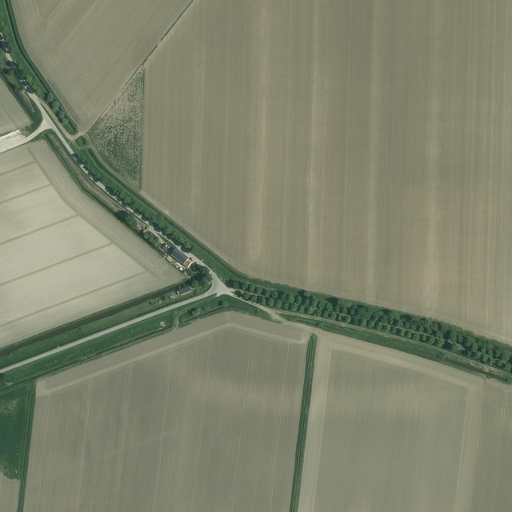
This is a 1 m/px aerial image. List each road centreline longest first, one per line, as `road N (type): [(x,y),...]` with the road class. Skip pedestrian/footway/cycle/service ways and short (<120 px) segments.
road 1 (tertiary): [(0,32),(17,73),(81,166),(216,281),(206,295),(0,371)]
road 2 (track): [(511,346),(423,316),(245,276),(109,169),(80,132)]
road 3 (track): [(271,317),(272,311),(425,346),(511,377)]
road 4 (track): [(30,92),(106,181),(178,237)]
